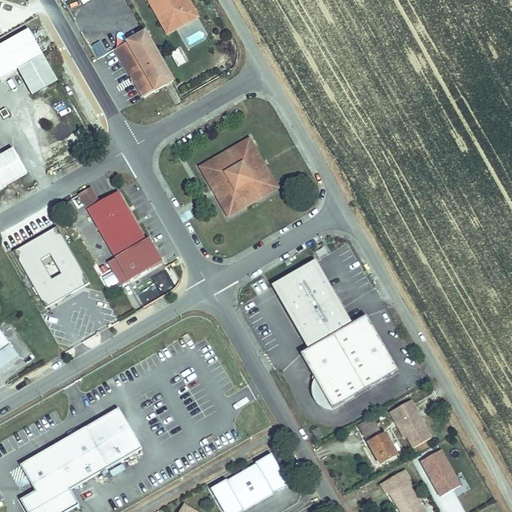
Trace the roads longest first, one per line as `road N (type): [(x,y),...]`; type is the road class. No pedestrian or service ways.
road 1 (residential): [(511,501),(342,212)]
road 2 (residential): [(210,286),(341,511)]
road 3 (residential): [(210,286),(0,409)]
road 4 (residential): [(46,0),(131,147)]
road 5 (residential): [(342,212),(264,72)]
road 6 (residential): [(131,147),(210,286)]
road 7 (residential): [(264,72),(131,147)]
road 8 (residential): [(342,212),(210,286)]
road 9 (residential): [(131,147),(0,220)]
